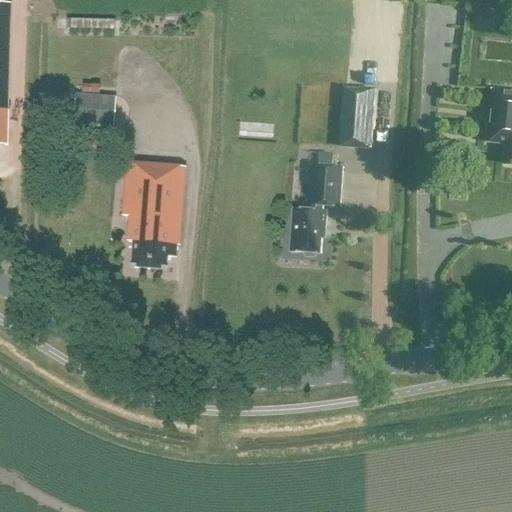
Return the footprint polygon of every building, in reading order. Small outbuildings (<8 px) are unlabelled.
[(0,156),(9,157),(10,152),(14,14),(0,14),(0,156)] [(345,88),(341,148),(373,151),(377,90),(350,88),(345,88)] [(511,93),(493,92),(488,143),(508,145),(506,165),(511,165),(511,93)] [(73,126),(114,128),(116,96),(74,95),(73,126)] [(112,132),(84,130),(83,143),(111,145),(112,132)] [(317,206),(316,212),(292,210),(289,252),(303,253),(305,257),(313,257),(315,254),(321,255),(323,239),(325,239),(327,213),(324,212),(325,206),(341,207),(344,168),(334,167),(335,154),(320,153),(319,166),(318,166),(315,206),(317,206)] [(124,210),(130,211),(127,243),(133,243),(131,268),(165,271),(166,258),(175,259),(176,246),(179,246),(184,168),(127,164),(124,210)]
